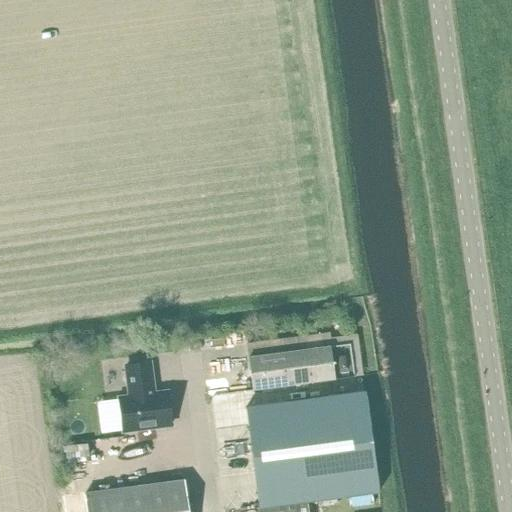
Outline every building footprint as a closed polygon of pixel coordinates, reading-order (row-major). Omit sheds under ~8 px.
[(328,332),(246,343),(248,358),(252,391),(308,383),(352,377),(348,344),(330,347),(328,332)] [(118,399),(122,433),(170,427),(165,393),(153,395),(149,365),(124,368),(128,398),(118,399)] [(258,509),(318,501),(377,493),(364,393),(245,409),(248,430),(250,449),(258,509)] [(86,511),(187,511),(183,481),(84,494),(86,511)] [(306,511),(305,503),(258,509),(257,511),(306,511)]
